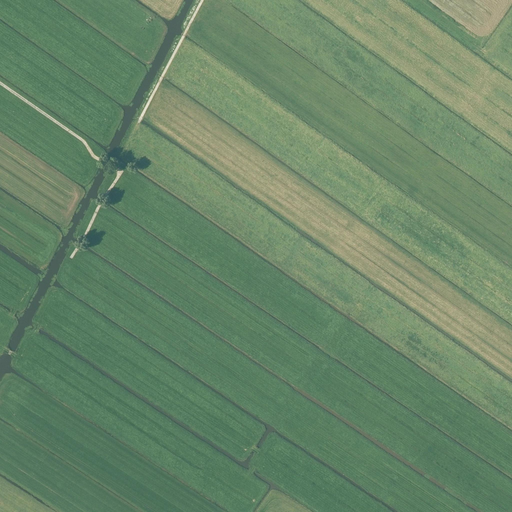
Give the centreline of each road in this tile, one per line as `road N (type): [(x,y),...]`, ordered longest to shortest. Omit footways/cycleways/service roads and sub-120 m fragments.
road 1 (track): [(0,83),(120,172),(70,258)]
road 2 (track): [(202,0),(137,123)]
